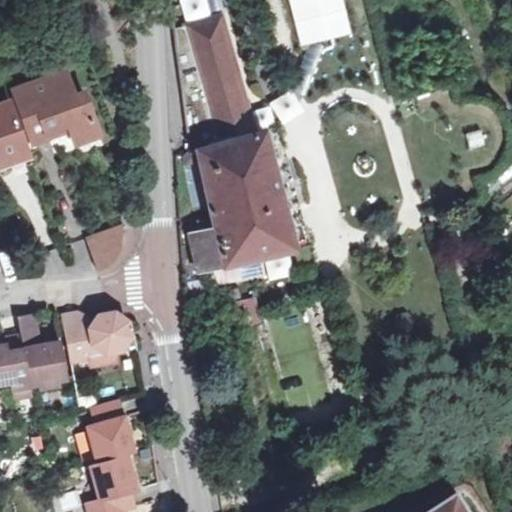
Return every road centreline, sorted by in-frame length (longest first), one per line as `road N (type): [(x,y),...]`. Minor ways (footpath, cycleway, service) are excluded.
road 1 (residential): [(164,283),(150,0)]
road 2 (residential): [(198,511),(164,283)]
road 3 (residential): [(0,300),(164,283)]
